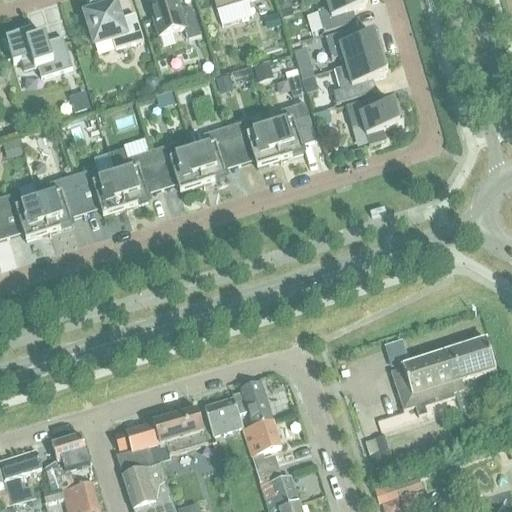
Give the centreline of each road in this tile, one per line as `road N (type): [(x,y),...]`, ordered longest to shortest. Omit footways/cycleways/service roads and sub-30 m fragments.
road 1 (residential): [(0,285),(418,152),(429,127),(393,0)]
road 2 (tertiary): [(0,377),(480,228)]
road 3 (residential): [(350,511),(309,381),(284,360),(90,416)]
road 4 (tertiary): [(449,0),(498,177)]
road 5 (tertiary): [(511,130),(474,0)]
